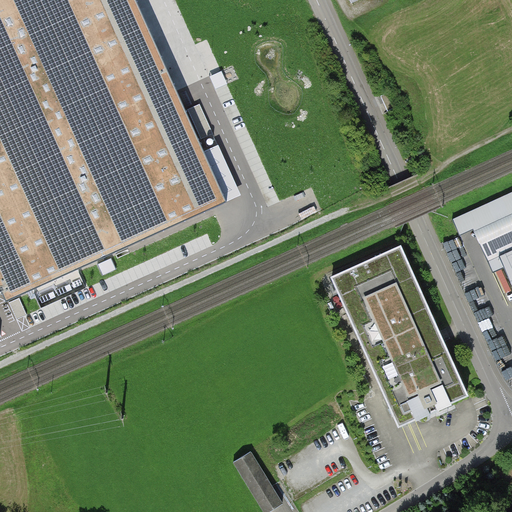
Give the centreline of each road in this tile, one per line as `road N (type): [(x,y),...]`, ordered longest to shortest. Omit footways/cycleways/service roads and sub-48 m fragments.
road 1 (track): [(511,136),(0,368)]
road 2 (residential): [(503,422),(317,0)]
road 3 (residential): [(391,511),(484,453),(503,422)]
